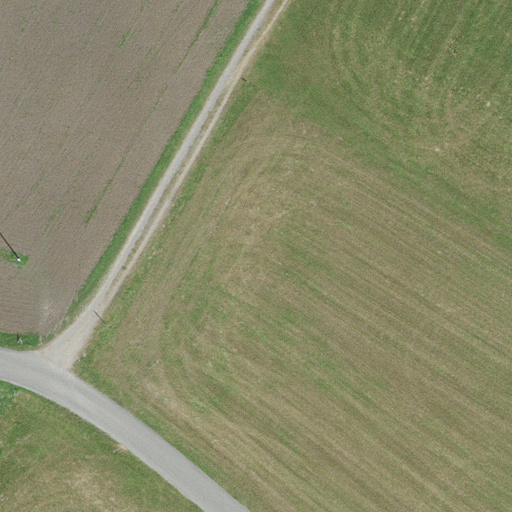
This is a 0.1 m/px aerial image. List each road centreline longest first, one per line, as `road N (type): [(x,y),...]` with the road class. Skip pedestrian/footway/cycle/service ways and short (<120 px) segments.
road 1 (track): [(35,377),(97,307),(279,0)]
road 2 (residential): [(226,511),(95,408),(0,366)]
